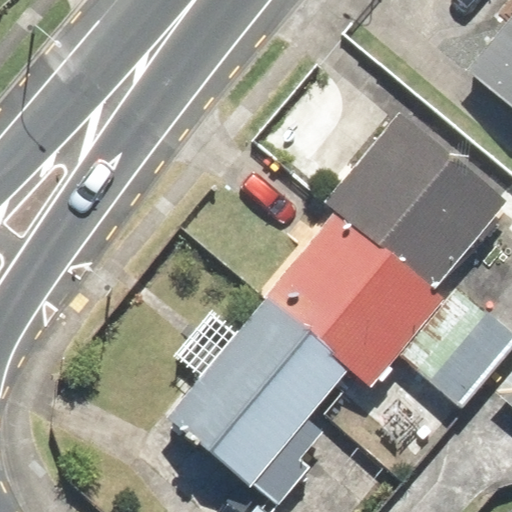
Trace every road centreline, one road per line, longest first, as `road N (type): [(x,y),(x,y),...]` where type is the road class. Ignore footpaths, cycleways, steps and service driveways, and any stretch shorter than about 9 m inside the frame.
road 1 (secondary): [(148,69),(113,177),(0,337)]
road 2 (secondary): [(0,152),(30,124),(148,69)]
